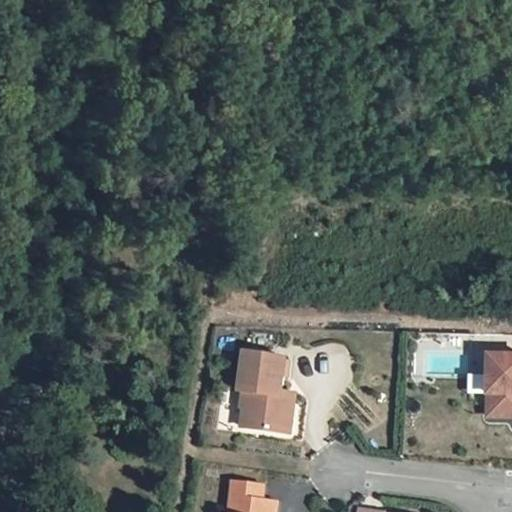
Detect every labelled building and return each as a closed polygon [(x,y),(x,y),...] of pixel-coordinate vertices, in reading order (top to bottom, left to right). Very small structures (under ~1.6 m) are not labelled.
[(285,421),(287,385),(282,380),(283,342),(242,339),(238,379),(250,381),(246,417),(285,421)] [(511,354),(499,353),(496,414),(511,414),(511,354)] [(287,385),(285,421),(294,421),(297,380),(282,380),(287,385)] [(240,474),(237,491),(267,493),(268,477),(240,474)] [(281,511),(283,496),(267,493),(237,491),(234,511),(281,511)]
